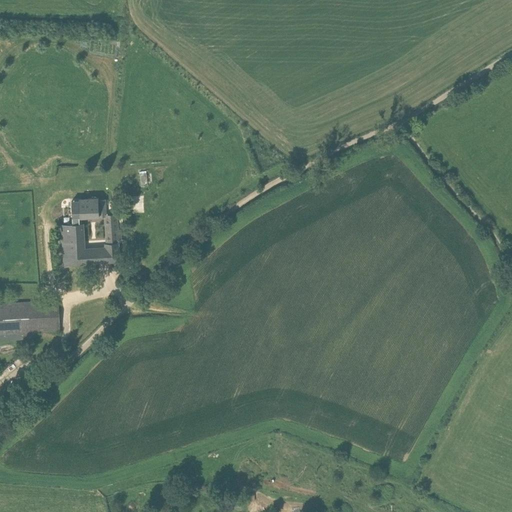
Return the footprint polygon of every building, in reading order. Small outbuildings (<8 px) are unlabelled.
[(106,216),(105,199),(98,199),(98,198),(80,199),(80,201),(72,202),(72,208),(73,218),(106,216)] [(107,215),(106,218),(108,243),(117,243),(120,242),(120,230),(116,230),(116,216),(107,215)] [(70,264),(95,262),(95,248),(84,249),(84,238),(83,224),(68,224),(70,264)] [(108,243),(105,243),(105,247),(106,261),(118,261),(118,251),(117,243),(108,243)] [(0,334),(50,331),(60,331),(58,300),(0,303),(0,334)]
